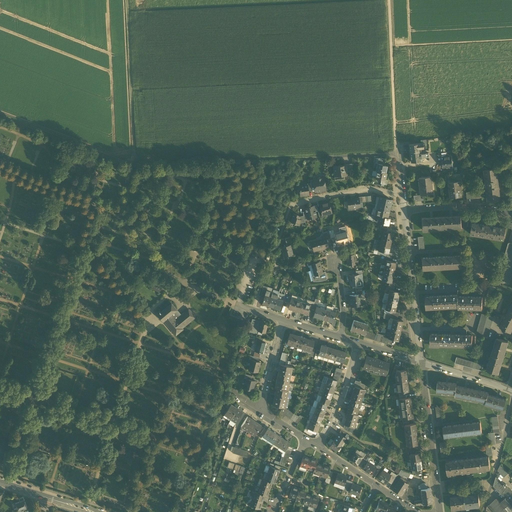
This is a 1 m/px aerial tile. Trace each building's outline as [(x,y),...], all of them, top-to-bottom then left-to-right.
[(421,151),(421,148),(424,148),(423,143),(421,143),(409,145),(410,150),(409,150),(410,152),(411,162),(420,161),(420,158),(421,158),(421,154),(422,154),(421,151)] [(442,160),(443,168),(447,167),(447,166),(453,165),(452,159),(450,159),(450,156),(444,157),(445,160),(442,160)] [(375,171),(377,171),(386,173),(387,166),(386,166),(386,164),(381,163),(380,164),(377,163),(375,171)] [(333,166),(335,179),(340,179),(339,176),(343,175),(348,175),(347,171),(346,165),(344,165),(333,166)] [(484,170),(488,201),(500,200),(496,168),(484,170)] [(387,173),(386,173),(377,171),(375,176),(375,178),(381,180),(385,181),(385,180),(387,173)] [(450,175),(451,182),(454,182),(454,181),(461,180),(460,173),(450,175)] [(317,191),(318,192),(321,191),(322,191),(325,190),(325,184),(324,178),(321,178),(320,177),(318,177),(317,179),(313,179),(314,187),(315,192),(317,191)] [(419,178),(420,195),(423,195),(432,194),(430,177),(419,178)] [(460,181),(454,182),(451,182),(449,182),(450,198),(462,196),(460,181)] [(299,195),(301,196),(305,195),(305,194),(309,194),(308,191),(307,185),(300,186),(300,189),(300,190),(299,192),(299,195)] [(348,207),(348,209),(356,208),(356,207),(360,207),(359,203),(359,198),(358,198),(355,199),(355,198),(351,199),(347,200),(347,201),(348,207)] [(381,198),(380,203),(390,206),(391,200),(384,198),(381,198)] [(320,208),(322,215),(323,215),(331,213),(330,209),(329,202),(320,205),(320,208)] [(388,212),(390,206),(380,203),(378,209),(388,212)] [(305,211),(307,218),(308,218),(312,217),(312,218),(316,217),(315,212),(314,207),(313,207),(311,207),(310,207),(306,208),(305,210),(305,211)] [(375,215),(379,216),(387,218),(388,212),(378,209),(377,209),(375,215)] [(294,224),(299,226),(300,223),(301,220),(300,219),(300,216),(298,216),(298,215),(293,213),(290,222),(294,223),(294,224)] [(390,218),(387,218),(379,216),(378,222),(388,225),(390,218)] [(448,217),(441,217),(442,229),(446,228),(446,227),(451,227),(451,228),(456,228),(456,226),(461,226),(461,227),(462,227),(461,219),(461,216),(454,216),(454,217),(448,217)] [(437,229),(442,229),(441,217),(434,217),(434,218),(428,218),(421,218),(421,222),(422,230),(422,228),(427,228),(428,229),(432,229),(432,228),(437,227),(437,229)] [(504,240),(506,228),(502,228),(494,226),(485,225),(477,224),(477,223),(473,223),(471,234),(471,233),(475,234),(475,235),(480,236),(481,234),(485,235),(484,236),(490,237),(491,236),(495,237),(494,238),(500,239),(500,238),(504,238),(504,240)] [(335,236),(336,238),(337,245),(349,242),(347,234),(346,233),(341,234),(335,236)] [(285,238),(287,246),(290,245),(291,245),(294,244),(292,237),(285,238)] [(311,242),(314,251),(328,247),(326,240),(325,238),(311,242)] [(282,254),(284,259),(288,258),(287,255),(293,254),(291,245),(290,245),(287,246),(284,246),(280,247),(281,250),(282,250),(283,254),(282,254)] [(346,254),(347,265),(356,264),(355,260),(355,254),(352,254),(346,254)] [(448,256),(441,257),(442,268),(446,268),(446,267),(451,266),(451,268),(456,268),(456,266),(461,266),(461,267),(462,267),(461,259),(461,256),(454,256),(448,257),(448,256)] [(437,269),(442,268),(441,257),(434,257),(428,258),(428,257),(421,258),(422,262),(421,262),(422,269),(422,268),(428,268),(428,269),(432,269),(432,267),(437,267),(437,269)] [(311,265),(312,270),(314,275),(323,273),(322,272),(320,262),(317,263),(311,264),(311,265)] [(325,271),(322,272),(323,273),(314,275),(312,270),(310,270),(311,275),(307,276),(309,281),(313,280),(313,281),(316,281),(319,281),(322,281),(324,280),(327,279),(325,271)] [(350,286),(352,286),(360,285),(359,280),(358,274),(356,275),(349,275),(350,281),(349,281),(350,286)] [(361,280),(359,280),(360,285),(352,286),(352,288),(355,288),(361,287),(362,287),(363,286),(363,281),(361,280)] [(151,287),(159,292),(162,286),(155,281),(151,287)] [(490,285),(487,295),(493,297),(496,287),(490,285)] [(350,306),(350,307),(361,305),(361,301),(360,301),(360,298),(359,295),(359,294),(356,295),(349,296),(350,296),(351,306),(350,306)] [(271,297),(269,296),(265,295),(264,297),(262,304),(268,306),(271,297)] [(426,309),(458,307),(458,296),(458,295),(425,297),(426,309)] [(482,297),(458,296),(458,307),(458,308),(482,309),(482,297)] [(274,308),(277,299),(271,297),(268,306),(274,308)] [(283,300),(282,300),(277,299),(274,308),(280,310),(283,300)] [(171,303),(160,312),(161,313),(160,314),(160,313),(157,315),(161,319),(163,321),(163,320),(165,319),(177,310),(171,303)] [(309,309),(310,305),(305,303),(302,313),(307,314),(309,309)] [(313,316),(323,319),(326,309),(320,308),(316,307),(315,310),(313,316)] [(173,332),(176,335),(183,329),(182,328),(195,317),(188,309),(181,315),(177,310),(165,319),(175,331),(173,332)] [(511,314),(507,312),(500,326),(510,332),(511,328),(511,314)] [(493,317),(487,315),(486,321),(482,336),(487,338),(490,329),(493,317)] [(393,319),(391,324),(401,327),(402,321),(397,319),(393,318),(393,319)] [(163,320),(173,332),(175,331),(165,319),(163,320)] [(258,330),(259,327),(256,326),(258,320),(252,319),(250,328),(258,330)] [(482,336),(486,321),(480,319),(476,334),(482,336)] [(359,332),(365,334),(366,331),(368,325),(353,320),(350,330),(356,332),(356,333),(359,334),(359,332)] [(258,331),(265,333),(267,324),(261,323),(260,323),(259,327),(258,330),(258,331)] [(397,341),(400,332),(390,329),(390,330),(387,330),(386,333),(385,336),(388,337),(388,338),(397,341)] [(364,337),(374,340),(375,334),(366,331),(365,334),(364,337)] [(286,343),(295,346),(298,336),(289,333),(286,343)] [(451,344),(455,345),(455,335),(430,334),(430,345),(440,345),(440,344),(444,344),(444,346),(451,346),(451,344)] [(472,335),(455,335),(455,345),(455,346),(459,346),(459,345),(462,345),(462,346),(468,346),(468,345),(471,345),(471,346),(472,346),(472,335)] [(306,338),(298,336),(295,346),(303,348),(306,338)] [(314,341),(306,338),(303,348),(311,351),(312,349),(314,341)] [(497,338),(492,354),(503,357),(508,341),(497,338)] [(260,352),(263,353),(265,343),(262,342),(257,341),(256,345),(254,351),(260,352)] [(318,355),(324,356),(327,346),(321,345),(319,351),(318,355)] [(337,350),(332,348),(329,358),(334,360),(337,350)] [(346,352),(337,350),(334,360),(339,361),(343,362),(346,352)] [(498,373),(503,357),(492,354),(487,370),(498,373)] [(380,373),(385,374),(389,363),(366,356),(363,367),(380,373)] [(455,363),(463,366),(465,360),(457,357),(455,363)] [(248,370),(257,372),(260,362),(257,361),(252,360),(251,365),(250,365),(248,370)] [(463,366),(472,368),(474,362),(465,360),(463,366)] [(483,365),(474,362),(472,368),(481,371),(483,365)] [(280,364),(278,372),(289,375),(291,367),(285,365),(280,364)] [(396,379),(396,382),(407,381),(405,370),(400,370),(399,370),(397,369),(396,373),(395,375),(397,375),(397,379),(396,379)] [(290,375),(289,375),(278,372),(277,380),(288,382),(290,375)] [(327,384),(335,387),(337,381),(337,380),(332,379),(329,378),(327,384)] [(248,389),(253,391),(253,390),(255,381),(251,380),(246,379),(244,388),(248,389)] [(287,390),(288,382),(277,380),(275,387),(276,388),(287,390)] [(408,391),(407,381),(396,382),(396,387),(397,387),(397,392),(399,392),(405,391),(408,391)] [(437,392),(455,393),(456,385),(456,383),(437,382),(437,392)] [(332,393),(335,387),(327,384),(324,390),(332,393)] [(489,392),(456,385),(455,393),(455,396),(486,402),(488,394),(489,392)] [(355,387),(353,393),(362,396),(364,389),(359,388),(355,386),(355,387)] [(288,390),(287,390),(276,388),(275,395),(285,398),(286,398),(288,390)] [(332,393),(324,390),(322,396),(330,399),(332,393)] [(353,393),(351,399),(360,402),(362,396),(353,393)] [(506,400),(488,394),(486,402),(485,404),(503,409),(506,400)] [(226,404),(228,402),(230,399),(224,395),(222,402),(226,404)] [(283,407),(285,398),(275,395),(272,405),(282,407),(283,407)] [(328,405),(330,399),(322,396),(320,402),(327,404),(328,405)] [(399,398),(400,409),(411,407),(410,397),(406,398),(399,398)] [(351,399),(349,405),(358,408),(359,404),(360,402),(351,399)] [(324,411),(327,404),(320,402),(319,402),(316,408),(324,411)] [(237,408),(230,404),(228,408),(225,413),(231,417),(237,408)] [(347,411),(348,412),(356,414),(358,408),(349,405),(347,411)] [(413,417),(411,407),(400,409),(402,419),(409,418),(413,417)] [(242,412),(237,408),(231,417),(231,418),(234,420),(233,421),(235,422),(236,421),(242,412)] [(322,417),(324,411),(316,408),(314,414),(322,417)] [(348,412),(346,418),(356,421),(358,415),(356,414),(348,412)] [(314,414),(312,420),(320,423),(322,417),(314,414)] [(241,426),(247,430),(254,420),(247,416),(241,426)] [(354,427),(356,421),(346,418),(344,424),(354,427)] [(261,425),(254,420),(247,430),(254,435),(261,425)] [(307,428),(317,431),(320,423),(312,420),(311,420),(310,422),(309,422),(307,428)] [(480,422),(462,424),(463,434),(482,432),(480,422)] [(343,428),(352,433),(354,427),(344,424),(343,428)] [(404,425),(407,446),(417,444),(414,424),(409,424),(404,425)] [(444,437),(463,434),(462,424),(443,426),(444,437)] [(262,436),(268,439),(273,432),(267,428),(266,429),(263,435),(262,436)] [(278,435),(273,432),(268,439),(273,443),(278,435)] [(336,436),(334,440),(338,443),(341,439),(342,440),(345,437),(339,433),(337,436),(336,436)] [(284,439),(278,435),(273,443),(279,447),(284,439)] [(290,443),(284,439),(279,447),(285,450),(286,449),(290,443)] [(334,440),(333,440),(329,446),(333,449),(334,448),(337,451),(341,445),(338,443),(334,440)] [(350,460),(357,465),(362,457),(355,452),(350,460)] [(421,468),(420,461),(419,453),(410,454),(410,459),(411,462),(412,470),(421,468)] [(300,466),(306,468),(307,468),(310,458),(303,456),(301,463),(300,466)] [(489,456),(464,459),(466,472),(490,469),(489,456)] [(317,461),(310,458),(307,468),(313,470),(316,463),(317,461)] [(447,474),(466,472),(464,459),(446,462),(447,474)] [(363,469),(371,474),(375,467),(368,462),(363,469)] [(323,465),(316,463),(313,470),(312,473),(319,475),(323,465)] [(498,470),(504,477),(508,473),(500,464),(498,470)] [(330,468),(323,465),(319,475),(326,478),(329,471),(330,468)] [(270,466),(267,473),(277,477),(279,470),(274,468),(270,466)] [(412,474),(422,478),(421,468),(412,470),(412,474)] [(402,475),(408,477),(410,473),(402,470),(401,469),(398,474),(402,476),(402,475)] [(377,478),(385,483),(387,481),(388,479),(391,475),(389,474),(382,470),(377,478)] [(388,479),(393,482),(397,475),(391,471),(389,474),(391,475),(388,479)] [(275,483),(277,477),(267,473),(265,480),(272,482),(275,483)] [(334,482),(344,485),(346,480),(346,477),(337,474),(334,482)] [(511,503),(511,490),(506,484),(504,485),(496,477),(493,486),(505,498),(509,503),(511,505),(511,503)] [(270,489),(272,482),(265,480),(262,479),(260,486),(270,489)] [(393,490),(401,495),(402,493),(408,484),(408,483),(406,481),(405,482),(400,479),(393,490)] [(352,493),(358,495),(361,487),(352,484),(349,491),(353,492),(352,493)] [(267,496),(270,489),(260,486),(258,493),(257,493),(264,495),(267,496)] [(289,496),(296,498),(299,489),(292,486),(289,496)] [(407,487),(406,493),(408,494),(415,496),(417,490),(407,487)] [(421,489),(422,498),(431,496),(430,488),(426,488),(421,489)] [(306,491),(299,489),(296,498),(302,501),(303,501),(305,493),(306,491)] [(255,492),(253,496),(252,499),(262,502),(264,495),(257,493),(258,493),(255,492)] [(312,496),(305,493),(303,501),(302,501),(302,503),(309,505),(312,496)] [(478,494),(464,495),(466,507),(480,506),(478,494)] [(452,509),(466,507),(464,495),(450,497),(452,509)] [(319,498),(312,496),(309,505),(315,508),(319,498)] [(414,503),(415,504),(432,502),(431,496),(422,498),(417,496),(417,500),(414,499),(414,503)] [(19,501),(15,503),(17,508),(14,509),(15,511),(16,511),(21,510),(22,511),(24,511),(23,509),(27,508),(23,497),(18,498),(19,501)] [(488,505),(494,511),(509,511),(505,507),(507,506),(509,503),(505,498),(500,502),(496,498),(488,505)] [(260,509),(262,502),(252,499),(250,505),(260,509)] [(376,510),(382,511),(385,511),(387,507),(388,504),(379,501),(376,510)] [(194,511),(192,511),(199,511),(201,507),(201,505),(196,503),(194,511)]
